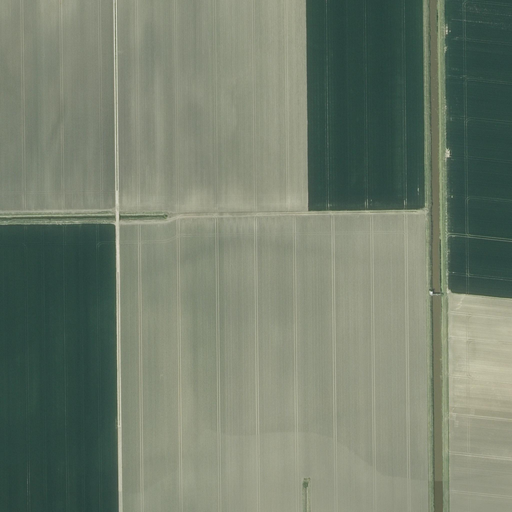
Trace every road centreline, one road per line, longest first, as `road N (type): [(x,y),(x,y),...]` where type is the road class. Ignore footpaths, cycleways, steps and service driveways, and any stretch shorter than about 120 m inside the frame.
road 1 (track): [(119,511),(114,0)]
road 2 (track): [(431,511),(425,210),(307,213)]
